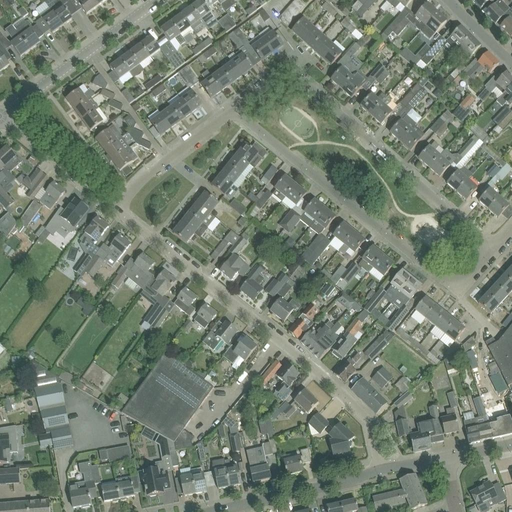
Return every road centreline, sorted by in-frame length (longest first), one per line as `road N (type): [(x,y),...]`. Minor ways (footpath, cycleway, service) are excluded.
road 1 (residential): [(380,471),(365,416),(119,210)]
road 2 (residential): [(230,106),(436,281),(454,283),(493,248)]
road 3 (residential): [(230,106),(270,77),(288,74),(493,248)]
road 4 (residential): [(0,115),(158,0)]
road 5 (tertiary): [(203,511),(380,471)]
road 6 (residential): [(119,210),(134,186),(230,106)]
road 7 (residential): [(119,210),(0,116)]
